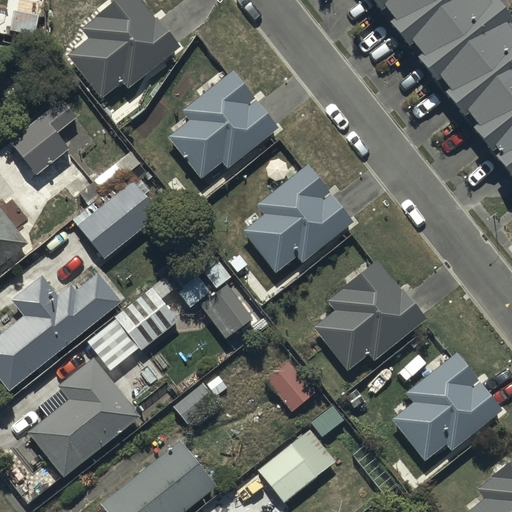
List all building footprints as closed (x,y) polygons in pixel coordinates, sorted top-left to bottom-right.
[(89,45),(67,62),(100,105),(121,89),(126,96),(178,55),(134,0),(126,0),(81,36),(89,45)] [(372,0),(511,178),(511,30),(507,25),(511,21),(511,19),(497,0),(372,0)] [(278,132),(232,76),(182,117),(189,126),(167,143),(200,184),(221,167),(226,174),(278,132)] [(63,105),(9,147),(34,180),(67,153),(55,137),(75,121),(63,105)] [(78,199),(87,210),(71,222),(104,265),(162,219),(128,177),(125,179),(117,168),(78,199)] [(261,221),(241,237),(273,279),(295,262),(299,269),(351,229),(306,169),(252,210),(261,221)] [(0,271),(28,249),(0,214),(0,271)] [(333,315),(312,332),(347,376),(367,361),(372,367),(425,325),(376,265),(325,306),(333,315)] [(0,338),(0,387),(7,397),(120,308),(97,279),(94,282),(89,276),(77,286),(81,292),(76,297),(71,290),(58,300),(42,280),(10,305),(22,321),(0,338)] [(175,324),(160,306),(173,295),(164,284),(151,295),(149,292),(113,322),(140,354),(175,324)] [(252,321),(227,290),(200,311),(225,343),(252,321)] [(37,396),(48,410),(28,426),(63,472),(139,413),(94,354),(62,378),(37,396)] [(288,358),(264,378),(289,408),(313,389),(288,358)] [(411,409),(390,427),(422,466),(442,450),(449,458),(500,415),(454,360),(405,401),(411,409)] [(203,392),(200,388),(174,412),(187,427),(214,404),(212,401),(224,390),(215,381),(203,392)] [(308,423),(255,467),(283,500),(336,457),(308,423)] [(179,434),(97,497),(108,511),(172,511),(214,481),(179,434)] [(481,503),(470,511),(511,511),(511,463),(474,495),(481,503)]
